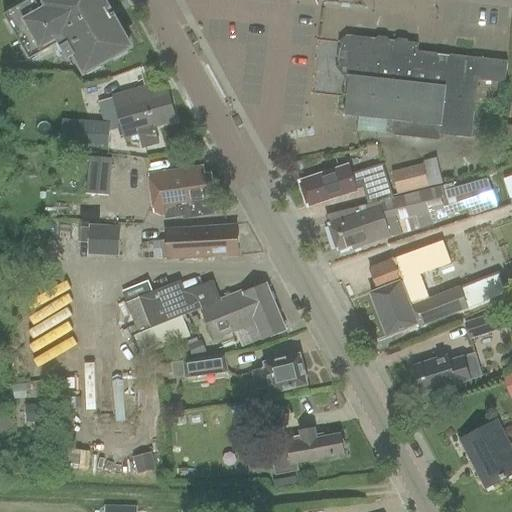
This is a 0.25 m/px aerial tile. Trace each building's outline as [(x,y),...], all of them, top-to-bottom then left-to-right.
[(63,0),(64,1),(44,13),(36,0),(32,0),(23,5),(22,3),(10,9),(11,12),(5,15),(8,21),(6,22),(13,34),(15,33),(23,46),(28,43),(36,58),(60,44),(69,60),(76,56),(84,69),(98,60),(101,66),(115,58),(116,60),(128,53),(126,51),(132,48),(129,42),(131,40),(125,29),(122,30),(115,17),(113,19),(108,10),(110,9),(105,0),(63,0)] [(377,40),(346,36),(347,38),(339,43),(342,47),(340,49),(339,63),(341,66),(338,69),(343,76),(350,77),(345,117),(396,122),(395,137),(439,142),(440,135),(472,139),(479,81),(506,84),(508,62),(418,52),(419,45),(410,43),(408,41),(399,40),(397,42),(390,42),(388,39),(379,38),(377,40)] [(176,121),(177,120),(167,88),(155,92),(153,86),(114,97),(123,127),(119,128),(121,137),(125,135),(127,143),(141,139),(144,149),(161,144),(156,125),(176,119),(176,121)] [(109,148),(111,124),(64,121),(62,144),(109,148)] [(111,174),(111,160),(88,158),(87,173),(111,174)] [(207,161),(148,171),(155,211),(162,215),(168,214),(169,217),(186,214),(187,217),(217,212),(214,193),(220,192),(216,168),(209,170),(207,161)] [(369,206),(395,199),(384,166),(354,176),(350,165),(300,182),(309,208),(364,190),(369,206)] [(396,196),(427,188),(422,165),(391,173),(396,196)] [(395,199),(369,206),(335,215),(338,225),(332,227),(339,252),(352,248),(353,251),(392,238),(436,226),(435,222),(472,210),(473,215),(496,207),(490,181),(457,190),(455,184),(395,199)] [(77,247),(78,222),(64,221),(64,247),(77,247)] [(120,258),(121,227),(89,225),(89,228),(79,228),(78,252),(87,253),(87,256),(120,258)] [(164,260),(240,255),(238,226),(167,231),(167,242),(163,242),(164,260)] [(381,318),(411,307),(410,302),(459,283),(443,240),(436,239),(399,253),(401,258),(371,270),(379,291),(371,294),(381,318)] [(262,340),(285,330),(267,285),(246,294),(244,291),(221,300),(214,281),(185,292),(181,281),(154,292),(149,281),(125,291),(130,302),(128,303),(140,334),(201,309),(214,342),(256,325),(262,340)] [(461,288),(411,307),(381,318),(388,337),(417,325),(419,328),(469,309),(461,288)] [(471,339),(501,329),(497,315),(466,324),(471,339)] [(207,353),(203,341),(189,346),(193,358),(207,353)] [(174,380),(185,378),(185,379),(228,373),(225,354),(182,360),(183,363),(172,364),(174,380)] [(423,396),(482,377),(475,354),(451,362),(449,355),(414,367),(423,396)] [(272,394),(308,385),(307,382),(308,380),(306,373),(304,371),(300,356),(265,364),(266,369),(256,371),(261,390),(271,388),(272,394)] [(511,375),(503,380),(509,396),(511,394),(511,375)] [(511,450),(497,421),(461,440),(487,488),(511,475),(511,450)] [(298,463),(345,454),(341,434),(318,439),(316,430),(301,432),(302,437),(287,440),(288,445),(272,448),(277,476),(299,471),(298,463)] [(60,465),(72,466),(74,441),(62,440),(60,465)] [(139,475),(157,470),(152,453),(134,458),(139,475)]
